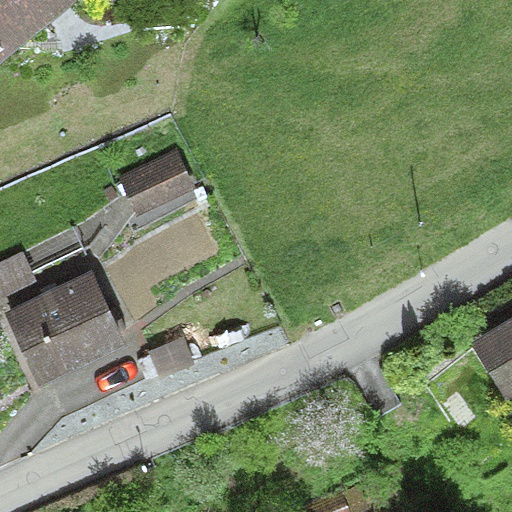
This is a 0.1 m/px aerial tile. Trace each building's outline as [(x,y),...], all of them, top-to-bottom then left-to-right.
[(0,0),(0,47),(56,0),(0,0)] [(123,180),(137,210),(186,188),(171,158),(123,180)] [(117,338),(88,278),(7,318),(35,377),(117,338)] [(511,323),(478,344),(505,388),(511,383),(511,323)] [(341,511),(335,498),(302,511),(341,511)]
